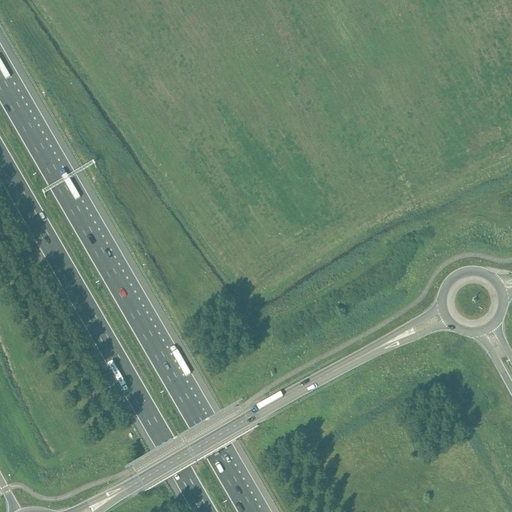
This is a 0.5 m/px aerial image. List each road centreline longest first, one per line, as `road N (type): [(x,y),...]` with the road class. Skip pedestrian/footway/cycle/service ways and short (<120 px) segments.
road 1 (motorway): [(254,511),(0,77)]
road 2 (motorway): [(0,162),(202,511)]
road 3 (secondary): [(113,498),(392,342)]
